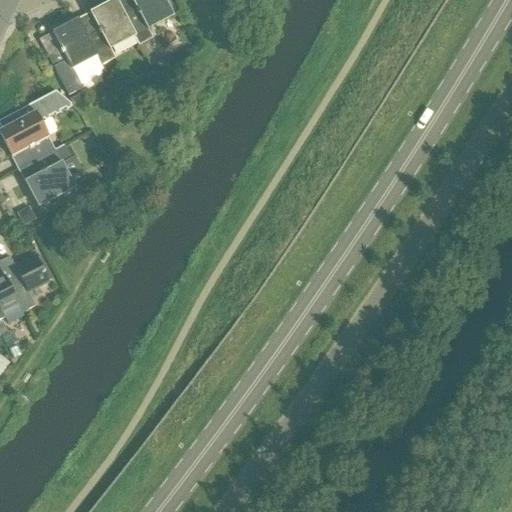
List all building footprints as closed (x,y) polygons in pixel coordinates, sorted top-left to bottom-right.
[(138,47),(139,47),(115,0),(76,20),(101,66),(114,59),(109,50),(133,37),(138,47)] [(152,39),(147,30),(171,18),(161,0),(115,0),(139,47),(152,39)] [(100,67),(101,66),(76,20),(37,41),(56,77),(68,97),(81,90),(71,70),(95,57),(100,67)] [(66,111),(71,108),(70,107),(71,106),(55,93),(0,121),(0,129),(1,131),(0,131),(0,139),(16,171),(54,151),(39,122),(43,121),(44,123),(49,120),(48,118),(54,115),(55,117),(60,115),(59,112),(64,109),(66,111)] [(78,109),(84,106),(79,96),(69,101),(78,109)] [(54,151),(16,171),(37,209),(74,189),(62,165),(70,160),(63,148),(55,152),(54,151)] [(8,258),(0,262),(0,274),(2,277),(15,304),(16,304),(21,314),(34,307),(27,294),(47,284),(47,283),(52,280),(40,257),(35,259),(33,256),(13,267),(8,258)] [(0,320),(3,319),(0,313),(0,312),(15,304),(2,277),(1,277),(0,277),(0,320)] [(6,335),(0,338),(6,350),(17,344),(11,332),(6,335)] [(21,335),(24,348),(37,345),(33,332),(21,335)]
